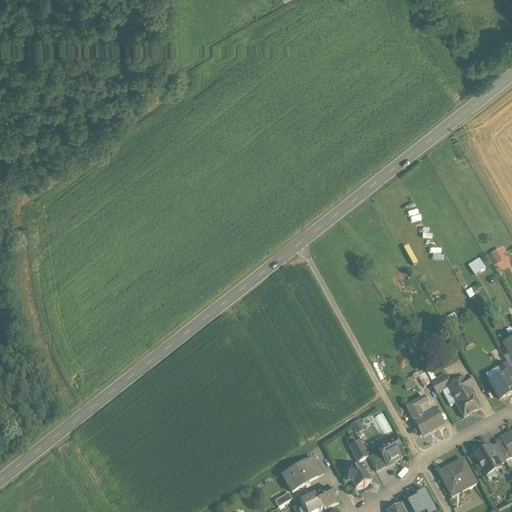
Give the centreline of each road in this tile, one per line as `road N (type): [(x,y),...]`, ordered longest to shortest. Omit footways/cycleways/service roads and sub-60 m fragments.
road 1 (secondary): [(299,243),(0,483)]
road 2 (secondary): [(511,75),(299,243)]
road 3 (unclassified): [(418,460),(299,243)]
road 4 (track): [(382,399),(212,511)]
